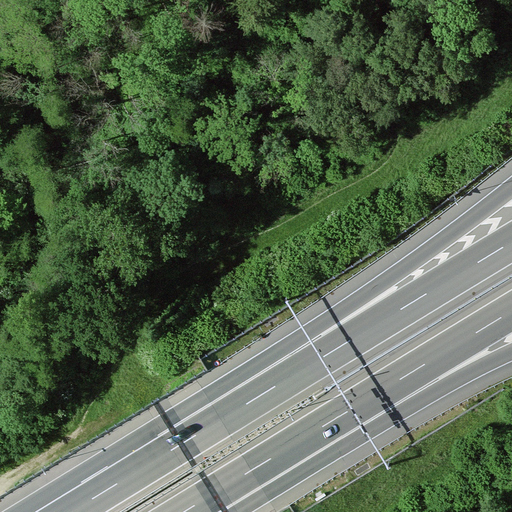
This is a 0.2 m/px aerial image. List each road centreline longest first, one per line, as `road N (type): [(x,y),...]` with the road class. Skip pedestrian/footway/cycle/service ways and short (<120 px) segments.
road 1 (motorway): [(511,187),(286,346),(147,465)]
road 2 (motorway): [(511,241),(147,465)]
road 3 (motorway): [(184,511),(511,310)]
road 4 (motorway): [(192,511),(347,444),(511,352)]
